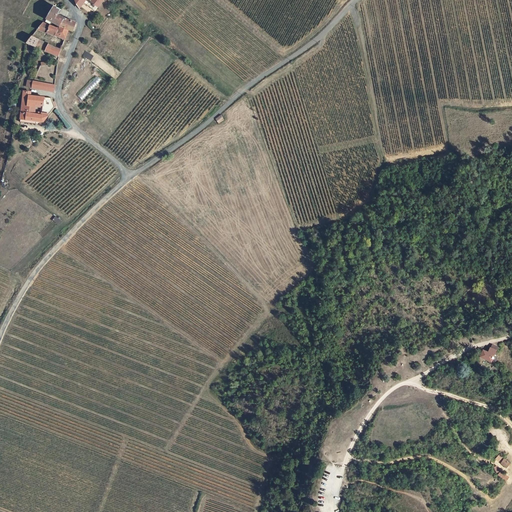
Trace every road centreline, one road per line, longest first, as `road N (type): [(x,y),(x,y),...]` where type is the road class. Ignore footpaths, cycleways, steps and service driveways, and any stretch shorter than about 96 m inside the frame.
road 1 (track): [(298,511),(277,462),(252,444),(208,386),(267,304),(137,171)]
road 2 (unclassified): [(356,0),(314,41),(130,175)]
road 3 (unclassified): [(130,175),(28,281),(0,339)]
road 4 (unclassified): [(130,175),(73,125),(58,100),(80,23),(68,0)]
road 5 (track): [(60,245),(223,363)]
road 6 (track): [(346,459),(431,458),(492,502),(511,479)]
road 7 (track): [(333,511),(360,427),(389,391),(412,379)]
road 8 (track): [(239,94),(129,0)]
road 9 (track): [(511,473),(460,441),(431,391)]
